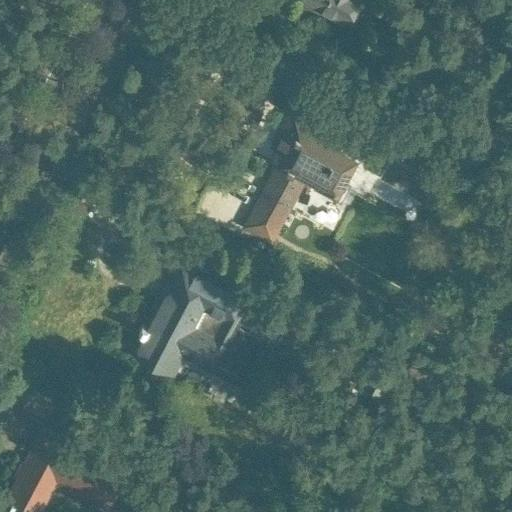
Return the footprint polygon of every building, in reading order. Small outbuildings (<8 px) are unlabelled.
[(300,0),(299,3),(312,10),(315,5),(350,24),(362,0),(300,0)] [(255,210),(272,220),(281,224),(306,175),(321,183),(323,179),(339,187),(353,160),(310,137),(318,122),(293,108),(274,144),(286,150),(255,210)] [(419,148),(443,160),(452,143),(427,131),(419,148)] [(140,353),(158,363),(174,371),(188,343),(219,359),(252,297),(187,263),(164,307),(157,304),(147,324),(143,322),(139,328),(150,334),(140,353)] [(471,363),(486,371),(497,351),(482,343),(471,363)] [(359,375),(379,387),(392,364),(371,353),(359,375)] [(26,511),(39,490),(45,493),(55,475),(106,502),(121,474),(80,452),(82,447),(44,426),(33,448),(26,444),(24,447),(33,452),(30,458),(28,457),(26,460),(25,460),(24,461),(23,462),(22,463),(16,474),(20,475),(0,511),(26,511)]
